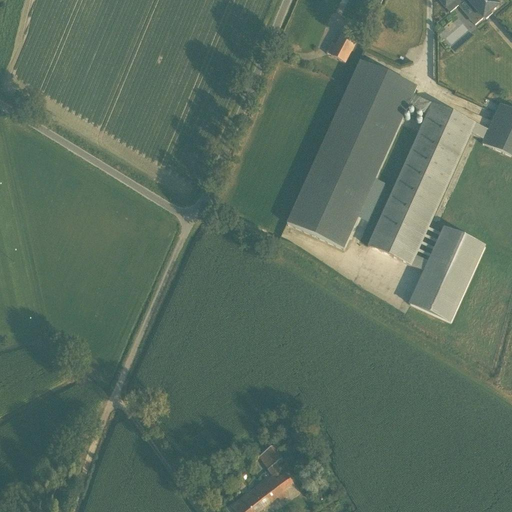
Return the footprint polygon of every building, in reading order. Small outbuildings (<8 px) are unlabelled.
[(448,6),(453,11),(462,3),(468,10),(472,7),(484,20),(485,18),(486,20),(492,15),(491,14),(499,7),(492,0),(438,0),(446,8),(448,6)] [(342,36),(331,57),(346,64),(357,43),(342,36)] [(417,89),(360,63),(287,225),(345,251),(408,109),(414,97),(417,89)] [(511,158),(511,110),(500,105),(488,131),(414,97),(408,109),(429,118),(369,249),(424,273),(410,306),(451,324),(455,315),(485,247),(444,229),(429,263),(415,257),(471,134),(484,140),(482,145),(511,158)] [(272,477),(246,497),(232,509),(234,511),(260,511),(278,498),(281,502),(288,496),(284,491),(292,484),(285,475),(284,476),(276,464),(283,459),(274,447),(259,458),(272,477)] [(314,465),(323,458),(316,449),(311,453),(307,448),(290,462),(297,471),(310,460),(314,465)]
